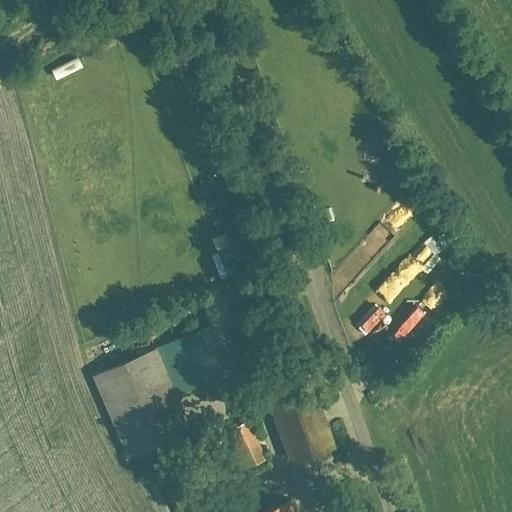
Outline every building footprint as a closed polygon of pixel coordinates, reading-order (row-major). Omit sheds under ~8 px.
[(218,248),(232,244),(229,232),(215,236),(218,248)] [(371,293),(354,313),(375,331),(392,312),(371,293)] [(407,323),(415,331),(434,312),(426,304),(407,323)] [(263,358),(244,311),(162,344),(165,352),(181,391),(263,358)] [(165,352),(104,375),(136,461),(197,438),(181,391),(165,352)] [(292,403),(268,411),(288,468),(312,460),(292,403)] [(252,421),(233,429),(242,452),(262,445),(252,421)]
